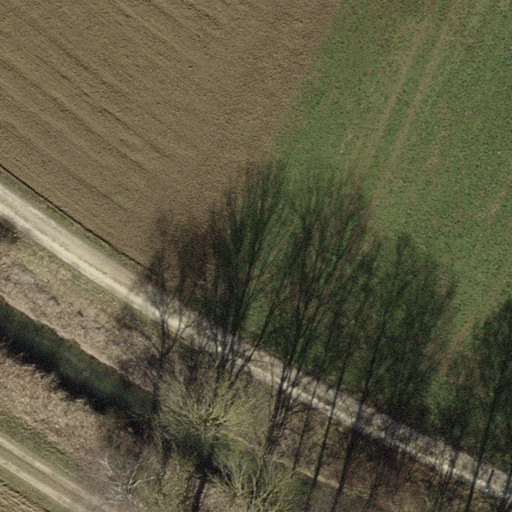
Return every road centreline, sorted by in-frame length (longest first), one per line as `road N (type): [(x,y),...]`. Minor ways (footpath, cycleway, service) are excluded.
road 1 (track): [(511,468),(214,313),(0,169)]
road 2 (track): [(159,511),(0,418)]
